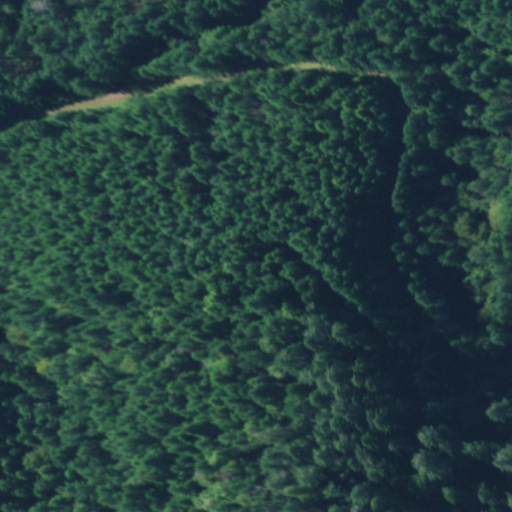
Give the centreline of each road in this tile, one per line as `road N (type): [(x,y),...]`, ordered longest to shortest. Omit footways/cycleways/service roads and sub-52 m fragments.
road 1 (track): [(109,96),(256,68),(367,78),(392,89),(404,110),(388,216),(398,265),(456,355),(496,383),(511,372)]
road 2 (track): [(109,96),(137,61),(237,24),(259,0)]
